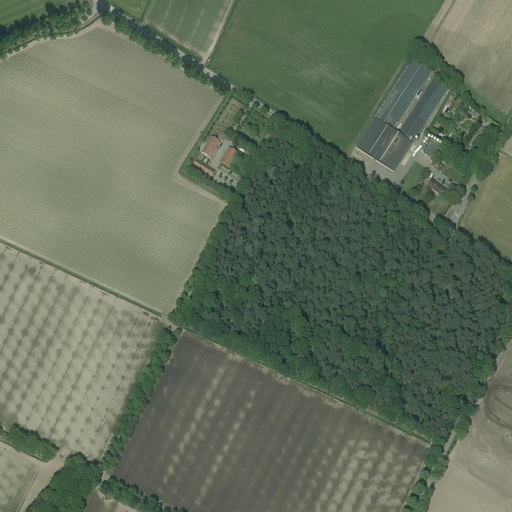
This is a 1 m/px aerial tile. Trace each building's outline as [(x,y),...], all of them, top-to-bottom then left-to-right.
[(376,115),(374,120),(393,132),(395,128),(416,96),(418,97),(421,92),(419,90),(431,72),(412,60),(376,115)] [(400,131),(398,135),(412,144),(415,140),(424,125),(429,118),(447,89),(433,80),(432,82),(431,81),(423,93),(421,92),(418,97),(419,98),(400,128),(401,129),(400,131)] [(355,148),(394,173),(411,145),(373,121),(355,148)] [(488,132),(484,129),(483,129),(466,155),(463,153),(460,157),(469,163),(488,132)] [(211,138),(208,142),(201,153),(207,157),(212,160),(216,152),(214,151),(219,144),(211,138)] [(433,161),(436,157),(440,150),(430,144),(426,150),(423,155),(433,161)] [(220,163),(229,169),(238,155),(229,150),(220,163)] [(215,172),(197,161),(193,167),(211,178),(215,172)] [(442,194),(442,193),(446,196),(447,195),(448,193),(448,192),(440,187),(431,181),(430,183),(427,188),(428,188),(425,192),(429,194),(432,190),(440,196),(442,195),(443,194),(442,194)]
